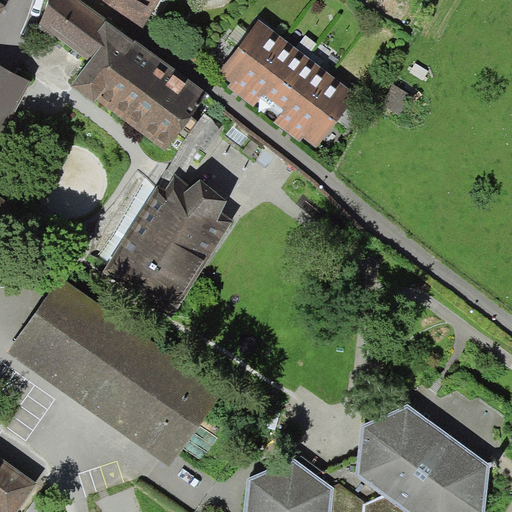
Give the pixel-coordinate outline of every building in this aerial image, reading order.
[(97,57),(78,83),(177,155),(213,101),(117,24),(79,0),(54,0),(44,24),(97,57)] [(107,0),(146,27),(163,0),(107,0)] [(360,95),(262,22),(221,76),(319,149),(360,95)] [(0,144),(34,85),(0,66),(0,144)] [(161,190),(108,274),(177,317),(235,225),(225,219),(234,205),(194,180),(189,188),(177,180),(168,194),(161,190)] [(0,240),(19,215),(0,200),(0,240)] [(226,398),(61,281),(10,352),(176,469),(226,398)] [(488,511),(495,464),(414,405),(369,427),(363,474),(414,511),(488,511)] [(23,511),(42,487),(0,456),(0,511),(23,511)] [(331,511),(333,493),(298,459),(253,482),(247,511),(331,511)]
